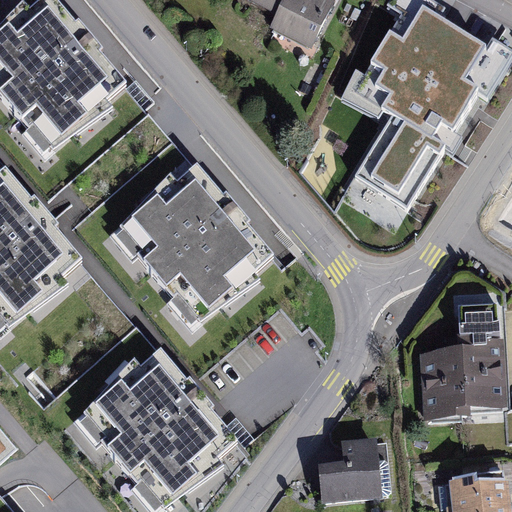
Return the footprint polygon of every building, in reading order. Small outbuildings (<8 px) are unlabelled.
[(105,106),(126,89),(100,59),(103,56),(78,27),(76,30),(50,0),(49,0),(29,17),(35,24),(3,51),(0,46),(0,100),(29,135),(33,132),(51,153),(74,133),(69,128),(101,101),(105,106)] [(245,0),(245,2),(282,20),(291,0),(245,0)] [(291,0),(282,20),(274,36),(312,55),(339,0),(291,0)] [(415,22),(375,90),(392,100),(397,93),(420,106),(407,129),(445,151),(471,107),(462,102),(479,73),(445,54),(451,43),(415,22)] [(253,278),(273,261),(248,231),(251,228),(226,200),(223,202),(197,171),(176,189),(182,195),(150,222),(145,215),(121,235),(141,258),(137,261),(174,303),(177,300),(198,325),(221,305),(216,299),(248,272),(253,278)] [(32,206),(6,176),(0,180),(0,321),(7,330),(30,310),(25,304),(56,277),(62,283),(82,266),(56,235),(59,232),(35,204),(32,206)] [(500,319),(451,321),(452,356),(501,354),(500,319)] [(217,464),(238,446),(212,416),(215,414),(190,385),(187,387),(161,357),(140,374),(146,381),(115,407),(109,401),(85,421),(105,444),(101,447),(138,489),(141,486),(162,511),(186,491),(180,484),(211,458),(217,464)] [(462,431),(504,429),(502,362),(460,363),(462,431)] [(421,432),(462,431),(460,363),(418,364),(421,432)] [(316,484),(318,511),(377,511),(372,454),(338,457),(340,482),(316,484)] [(451,495),(451,511),(508,511),(508,499),(476,501),(475,493),(451,495)]
